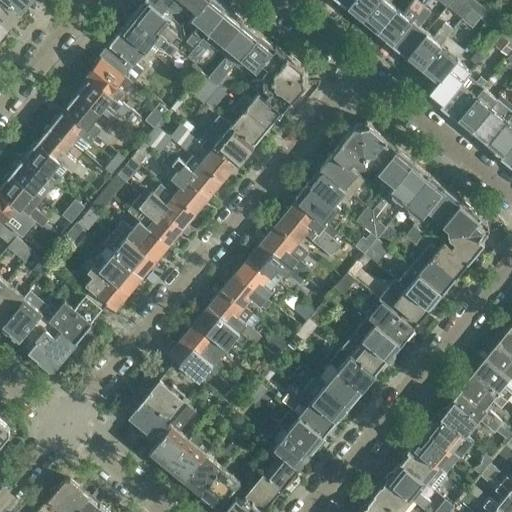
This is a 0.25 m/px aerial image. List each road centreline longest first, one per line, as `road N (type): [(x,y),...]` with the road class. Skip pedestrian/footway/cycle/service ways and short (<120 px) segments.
road 1 (residential): [(62,423),(348,81)]
road 2 (residential): [(304,511),(511,265)]
road 3 (residential): [(511,206),(348,81)]
road 4 (residential): [(167,511),(62,423)]
road 5 (residential): [(348,81),(255,0)]
